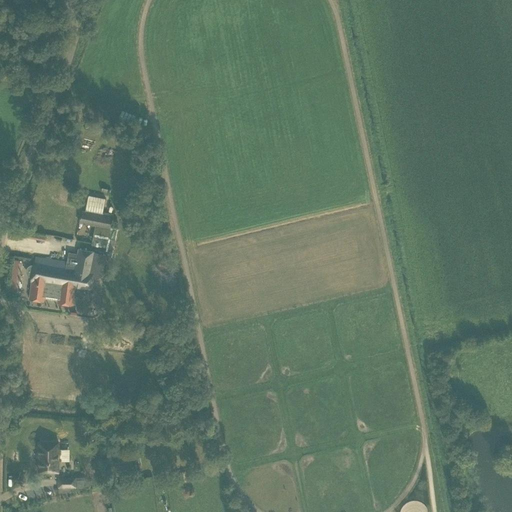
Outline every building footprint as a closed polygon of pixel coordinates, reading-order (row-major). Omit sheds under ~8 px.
[(79,222),(89,224),(95,225),(93,236),(109,239),(113,216),(110,215),(110,216),(103,215),(106,200),(89,196),(86,211),(81,210),(79,222)] [(20,229),(19,235),(44,240),(46,234),(20,229)] [(26,270),(26,271),(27,271),(27,272),(27,273),(27,274),(28,274),(28,275),(29,275),(30,276),(31,276),(31,280),(31,281),(29,299),(39,301),(45,302),(46,299),(59,301),(59,304),(74,306),(75,297),(81,298),(88,292),(88,291),(90,291),(92,278),(96,278),(103,275),(107,254),(79,248),(78,253),(69,251),(67,262),(45,258),(35,256),(34,265),(33,265),(32,265),(31,265),(30,265),(30,266),(29,266),(28,266),(28,267),(27,267),(27,268),(27,269),(27,270),(26,270)] [(166,270),(158,278),(168,288),(176,281),(166,270)] [(100,306),(101,282),(93,282),(92,305),(100,306)] [(59,441),(48,441),(38,441),(39,472),(59,472),(59,441)] [(58,476),(58,485),(76,485),(76,476),(58,476)]
